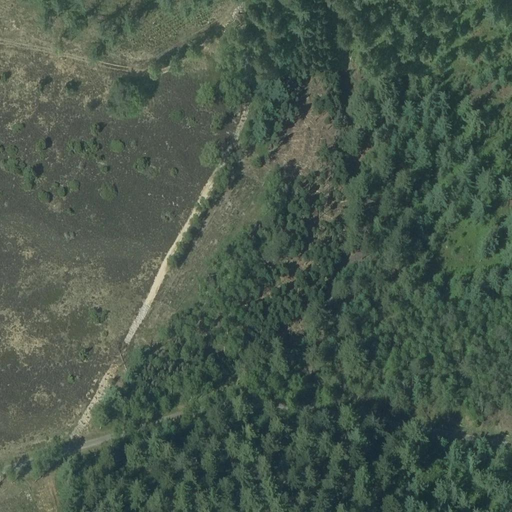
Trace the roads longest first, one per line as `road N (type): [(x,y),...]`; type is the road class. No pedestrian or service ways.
road 1 (track): [(511,446),(256,403),(204,404),(0,471)]
road 2 (track): [(0,42),(149,73),(198,50),(238,0)]
